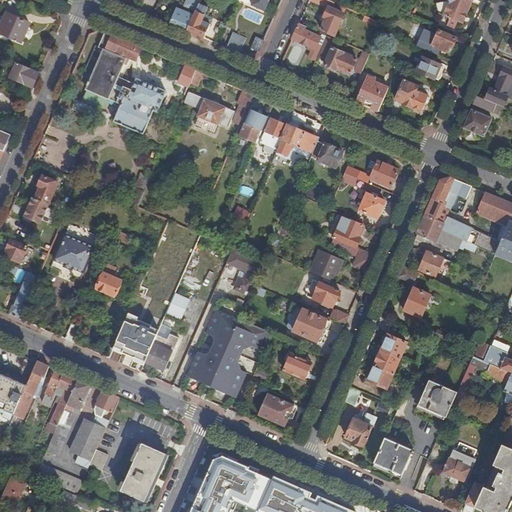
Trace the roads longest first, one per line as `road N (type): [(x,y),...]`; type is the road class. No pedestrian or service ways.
road 1 (residential): [(303,459),(437,154)]
road 2 (tertiary): [(0,328),(208,419)]
road 3 (residential): [(0,202),(86,6)]
road 4 (residential): [(262,80),(86,6)]
road 5 (residential): [(437,154),(262,80)]
road 6 (residential): [(437,154),(504,0)]
road 7 (tertiary): [(303,459),(423,511)]
